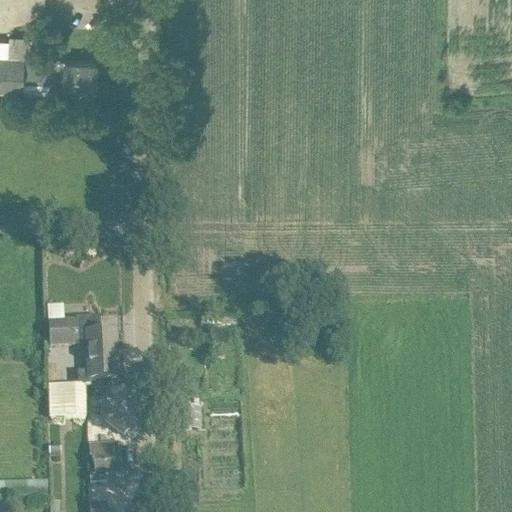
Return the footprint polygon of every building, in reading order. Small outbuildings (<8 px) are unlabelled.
[(9,58),(0,57),(0,91),(22,93),(23,80),(38,81),(38,77),(54,78),(53,88),(95,91),(96,63),(42,60),(43,38),(10,35),(9,58)] [(77,346),(76,329),(76,322),(49,323),(50,348),(77,346)] [(34,328),(19,328),(18,343),(19,343),(19,348),(37,349),(37,341),(33,341),(34,328)] [(115,333),(101,334),(88,334),(90,380),(118,378),(115,333)] [(85,387),(49,387),(50,419),(86,418),(85,387)] [(117,445),(97,447),(96,447),(96,448),(88,448),(89,459),(93,459),(93,464),(92,464),(92,466),(93,466),(94,475),(90,475),(90,483),(106,482),(105,475),(121,474),(120,454),(118,454),(117,445)]
